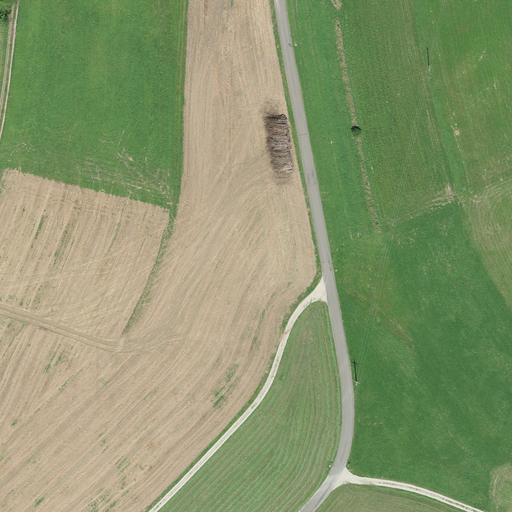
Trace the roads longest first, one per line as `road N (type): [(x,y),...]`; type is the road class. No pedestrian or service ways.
road 1 (unclassified): [(305,511),(339,471),(349,405),(276,0)]
road 2 (track): [(181,0),(173,192),(129,305)]
road 3 (track): [(152,511),(254,405),(291,318),(329,287)]
road 4 (track): [(332,0),(377,235)]
road 5 (track): [(410,0),(450,184)]
road 6 (track): [(339,471),(478,511)]
